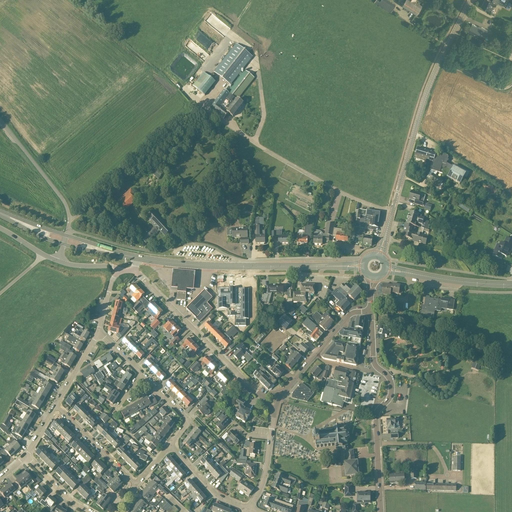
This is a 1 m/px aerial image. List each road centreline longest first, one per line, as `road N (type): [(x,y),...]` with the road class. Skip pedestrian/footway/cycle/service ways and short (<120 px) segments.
road 1 (tertiary): [(378,255),(425,94),(471,0)]
road 2 (primary): [(364,265),(248,267),(136,257)]
road 3 (tertiary): [(381,511),(376,414),(392,389),(373,360),(370,310)]
road 4 (residential): [(134,270),(263,396)]
road 5 (unclassified): [(66,236),(64,202),(0,120)]
road 6 (residential): [(281,394),(346,313),(370,310)]
road 7 (primary): [(511,284),(386,268)]
